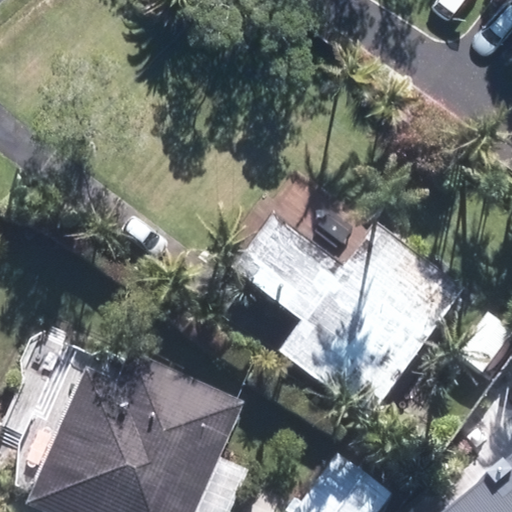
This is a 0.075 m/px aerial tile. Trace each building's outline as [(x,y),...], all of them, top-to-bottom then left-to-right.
[(275,361),(363,426),(457,299),(368,234),(338,274),(269,224),(226,281),(296,331),(275,361)] [(452,362),(479,381),(511,337),(483,317),(452,362)] [(23,511),(228,511),(242,481),(213,469),(237,413),(123,364),(109,396),(80,383),(23,511)] [(511,511),(511,447),(433,511),(511,511)] [(298,511),(379,511),(388,500),(335,462),(298,511)]
